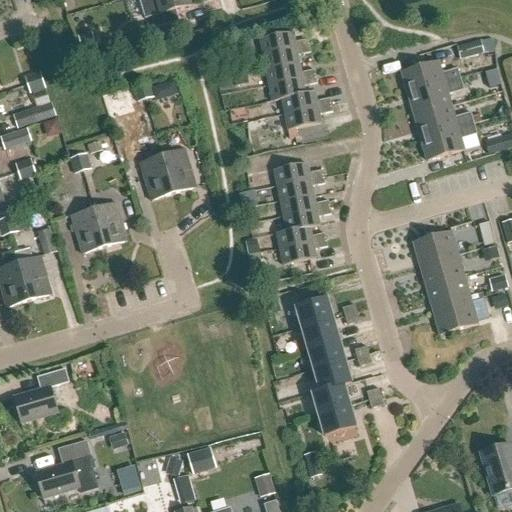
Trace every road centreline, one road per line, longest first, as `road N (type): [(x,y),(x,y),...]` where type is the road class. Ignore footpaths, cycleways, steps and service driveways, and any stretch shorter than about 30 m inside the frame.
road 1 (residential): [(443,409),(397,375),(355,231),(372,139),(337,0)]
road 2 (residential): [(0,360),(185,304),(168,243)]
road 3 (residential): [(369,511),(443,409)]
